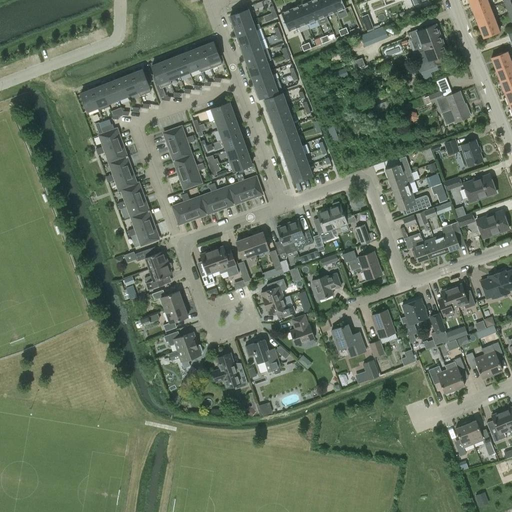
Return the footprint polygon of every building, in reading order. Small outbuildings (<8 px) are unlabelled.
[(313,0),(309,2),(316,19),(326,15),(319,0),(313,0)] [(319,0),(326,15),(335,12),(330,0),(319,0)] [(330,0),(335,12),(345,8),(341,0),(330,0)] [(477,0),(469,3),(474,15),(490,8),(486,0),(477,0)] [(309,2),(300,5),(307,23),(316,19),(309,2)] [(307,23),(300,5),(291,9),(298,27),(307,23)] [(490,8),(474,15),(478,26),(494,20),(490,8)] [(233,26),(251,19),(247,9),(229,16),(233,26)] [(288,31),(298,27),(291,9),(281,13),(288,31)] [(233,26),(237,36),(255,29),(251,19),(233,26)] [(499,31),(494,20),(478,26),(483,38),(499,31)] [(371,23),(364,26),(367,32),(373,30),(371,23)] [(444,60),(442,56),(446,54),(435,24),(417,31),(417,29),(409,32),(412,40),(411,41),(415,51),(413,52),(420,72),(443,63),(444,60)] [(365,47),(388,38),(383,26),(361,35),(365,47)] [(255,29),(237,36),(241,47),(259,40),(255,29)] [(241,47),(245,57),(263,50),(263,49),(259,40),(241,47)] [(213,42),(203,46),(210,64),(209,64),(211,68),(211,69),(222,65),(213,42)] [(210,64),(203,46),(192,50),(199,68),(201,72),(211,68),(209,64),(210,64)] [(263,50),(245,57),(249,67),(267,60),(271,59),(267,48),(263,49),(263,50)] [(189,72),(199,68),(192,50),(182,54),(189,72)] [(491,58),(495,70),(511,63),(506,52),(491,58)] [(179,76),(189,72),(182,54),(172,58),(179,76)] [(172,58),(162,62),(169,80),(170,79),(179,76),(172,58)] [(362,58),(351,61),(354,69),(365,65),(362,58)] [(253,77),(271,70),(267,60),(249,67),(253,77)] [(169,80),(162,62),(152,66),(160,88),(171,84),(170,79),(169,80)] [(500,81),(511,76),(511,65),(511,63),(495,70),(500,81)] [(345,67),(330,73),(333,81),(348,75),(345,67)] [(139,91),(138,92),(140,96),(151,92),(142,69),(132,73),(139,91)] [(275,80),(274,80),(271,70),(253,77),(257,87),(275,80)] [(405,82),(409,79),(407,74),(403,72),(399,76),(400,81),(405,82)] [(128,95),(138,92),(139,91),(132,73),(121,77),(128,95)] [(511,76),(500,81),(504,92),(511,89),(511,76)] [(118,99),(128,95),(121,77),(111,81),(118,99)] [(279,78),(274,80),(275,80),(257,87),(261,98),(283,89),(279,78)] [(101,85),(108,103),(118,99),(111,81),(101,85)] [(101,85),(91,89),(98,107),(108,103),(101,85)] [(459,91),(452,94),(449,88),(440,91),(440,90),(428,95),(428,96),(424,98),(426,105),(431,103),(431,104),(437,101),(446,124),(454,122),(454,123),(469,117),(459,91)] [(98,107),(91,89),(80,93),(87,111),(98,107)] [(266,99),(270,110),(288,103),(284,93),(266,99)] [(215,119),(233,113),(229,102),(211,109),(215,119)] [(270,110),(273,120),(291,113),(288,103),(270,110)] [(215,119),(219,129),(236,123),(233,113),(215,119)] [(291,113),(273,120),(277,130),(295,124),(291,113)] [(236,123),(219,129),(222,140),(240,133),(236,123)] [(281,141),(299,134),(295,124),(277,130),(281,141)] [(167,142),(169,147),(186,141),(185,138),(181,127),(164,133),(166,140),(166,141),(166,142),(167,142)] [(99,135),(103,146),(104,149),(122,143),(120,138),(120,136),(119,136),(117,129),(114,130),(103,134),(99,135)] [(222,140),(226,150),(244,144),(240,133),(222,140)] [(281,141),(285,151),(303,144),(299,134),(281,141)] [(482,161),(475,140),(457,147),(454,139),(444,143),(448,154),(462,149),(468,166),(482,161)] [(186,141),(169,147),(170,152),(171,154),(173,160),(172,160),(173,161),(191,154),(187,144),(186,141)] [(430,145),(432,151),(439,148),(437,142),(430,145)] [(109,163),(128,156),(127,155),(126,156),(124,150),(125,149),(124,148),(122,143),(104,149),(105,152),(109,163)] [(244,144),(226,150),(230,161),(248,154),(244,144)] [(303,144),(285,151),(289,161),(307,154),(303,144)] [(428,160),(432,158),(433,158),(429,146),(424,148),(428,160)] [(179,175),(196,168),(195,165),(191,154),(173,161),(173,162),(174,162),(176,168),(176,170),(177,170),(179,175)] [(248,154),(230,161),(233,171),(251,164),(248,154)] [(292,171),(310,165),(307,154),(289,161),(292,171)] [(128,156),(109,163),(113,174),(114,177),(132,170),(130,165),(130,164),(129,164),(127,157),(128,157),(128,156)] [(385,169),(388,179),(405,173),(410,171),(411,171),(405,156),(399,158),(401,163),(385,169)] [(314,175),(310,165),(292,171),(296,182),(314,175)] [(197,171),(196,168),(179,175),(180,180),(181,181),(184,189),(201,182),(197,171)] [(137,184),(136,183),(134,177),(134,175),(133,175),(132,170),(114,177),(115,179),(119,191),(121,190),(137,184)] [(409,183),(414,182),(412,176),(410,171),(405,173),(388,179),(392,189),(409,183)] [(470,202),(495,193),(489,174),(463,183),(470,202)] [(244,180),(241,181),(248,199),(253,197),(253,198),(255,197),(262,194),(256,176),(244,180)] [(458,177),(443,182),(446,190),(461,184),(458,177)] [(248,199),(241,181),(239,183),(228,186),(235,205),(235,204),(241,202),(243,201),(248,199)] [(138,183),(136,183),(137,184),(121,190),(125,201),(126,203),(144,197),(138,183)] [(396,200),(412,194),(409,183),(392,189),(396,200)] [(431,187),(434,195),(437,194),(440,203),(447,201),(442,187),(440,183),(434,186),(431,187)] [(217,190),(214,191),(220,209),(225,207),(226,208),(227,207),(233,204),(234,205),(235,205),(228,186),(217,190)] [(220,209),(214,191),(211,192),(200,196),(207,215),(208,215),(207,214),(214,211),(214,212),(216,211),(215,211),(220,209)] [(414,199),(412,194),(396,200),(399,210),(401,209),(403,214),(404,215),(431,205),(427,196),(426,195),(425,195),(414,199)] [(189,200),(187,201),(193,219),(198,217),(198,218),(200,217),(206,214),(206,215),(207,215),(200,196),(189,200)] [(131,217),(148,211),(144,197),(126,203),(127,206),(131,217)] [(187,201),(184,202),(172,207),(179,224),(186,221),(186,222),(188,221),(193,219),(187,201)] [(328,208),(337,234),(348,230),(346,223),(356,220),(354,213),(344,216),(340,204),(339,204),(338,202),(333,204),(334,206),(328,208)] [(436,215),(444,213),(441,205),(434,207),(434,208),(435,211),(436,215)] [(424,211),(428,223),(426,219),(436,215),(435,211),(434,208),(434,207),(424,211)] [(317,212),(324,232),(319,234),(322,242),(334,238),(333,235),(337,234),(328,208),(317,212)] [(153,225),(148,211),(131,217),(135,228),(136,231),(153,225)] [(428,223),(424,211),(416,214),(420,225),(428,223)] [(502,211),(476,220),(483,238),(508,229),(502,211)] [(457,222),(459,227),(475,221),(472,212),(467,214),(459,217),(455,218),(457,222)] [(405,226),(416,223),(413,215),(402,219),(405,226)] [(287,223),(293,242),(294,242),(297,250),(303,248),(302,246),(313,242),(309,230),(304,232),(300,227),(297,219),(287,223)] [(465,245),(459,227),(457,222),(441,227),(443,234),(449,251),(459,247),(465,245)] [(288,244),(293,242),(287,223),(276,227),(280,237),(279,237),(278,241),(274,242),(279,254),(285,252),(285,250),(289,248),(288,244)] [(361,244),(370,241),(379,238),(378,236),(374,238),(372,232),(368,234),(364,224),(355,227),(361,244)] [(159,239),(153,225),(136,231),(137,234),(141,245),(159,239)] [(262,232),(249,237),(255,254),(268,249),(262,232)] [(323,245),(322,242),(319,234),(313,236),(317,248),(317,247),(323,245)] [(449,251),(443,234),(433,238),(439,255),(449,251)] [(255,254),(249,237),(236,241),(242,259),(255,254)] [(411,241),(414,250),(412,251),(414,259),(417,258),(418,262),(429,258),(421,238),(411,241)] [(421,238),(429,258),(439,255),(433,238),(423,241),(422,238),(421,238)] [(222,246),(211,250),(218,270),(219,270),(220,274),(227,272),(229,277),(238,273),(233,257),(231,252),(225,254),(222,246)] [(149,269),(168,262),(164,251),(152,255),(150,248),(134,254),(137,261),(145,258),(149,269)] [(218,270),(211,250),(200,254),(205,267),(199,269),(205,285),(214,282),(211,273),(218,270)] [(275,250),(274,250),(269,252),(275,271),(281,269),(281,266),(275,250)] [(302,265),(319,259),(316,250),(299,257),(302,265)] [(354,250),(342,254),(345,262),(356,258),(354,250)] [(381,274),(374,252),(358,257),(366,279),(381,274)] [(250,280),(243,261),(237,263),(243,280),(244,282),(250,280)] [(149,269),(151,275),(144,278),(145,283),(147,290),(163,285),(160,278),(172,274),(170,269),(172,266),(171,263),(168,262),(149,269)] [(488,278),(481,281),(486,298),(491,296),(492,298),(509,292),(508,290),(511,288),(511,269),(505,272),(505,270),(488,276),(488,278)] [(312,281),(318,299),(333,294),(331,290),(341,286),(336,273),(326,276),(326,275),(312,281)] [(126,285),(134,282),(132,276),(124,279),(126,285)] [(261,293),(265,304),(283,297),(280,286),(285,284),(283,279),(267,285),(269,290),(261,293)] [(451,287),(458,307),(463,305),(465,309),(475,305),(471,294),(465,296),(461,284),(451,287)] [(132,285),(126,287),(130,298),(136,296),(132,285)] [(452,309),(458,307),(451,287),(440,291),(445,303),(439,305),(443,316),(453,313),(452,309)] [(165,310),(183,303),(179,291),(165,296),(163,289),(152,294),(154,300),(160,298),(165,310)] [(147,301),(144,294),(132,298),(135,306),(147,301)] [(283,297),(265,304),(268,315),(277,312),(279,318),(295,312),(293,306),(287,308),(283,297)] [(402,305),(409,324),(427,318),(420,298),(402,305)] [(188,316),(183,303),(165,310),(169,322),(163,325),(165,331),(176,327),(174,321),(188,316)] [(371,316),(379,338),(395,332),(387,310),(371,316)] [(436,345),(449,341),(446,332),(446,331),(440,313),(429,316),(435,334),(432,334),(436,345)] [(290,331),(295,345),(314,338),(309,324),(308,324),(304,315),(291,319),(295,329),(290,331)] [(140,326),(151,322),(148,316),(137,320),(140,326)] [(491,319),(484,321),(486,327),(493,325),(491,319)] [(347,346),(350,356),(365,351),(360,337),(353,340),(347,324),(331,330),(338,349),(347,346)] [(487,335),(496,331),(494,325),(484,329),(487,335)] [(452,330),(446,332),(449,341),(455,339),(452,330)] [(174,344),(177,350),(197,343),(193,332),(183,335),(183,334),(179,334),(178,331),(164,336),(166,342),(168,341),(169,346),(174,344)] [(280,372),(279,368),(280,367),(274,348),(268,350),(264,340),(245,346),(248,357),(254,355),(257,363),(264,360),(268,371),(274,369),(275,374),(280,372)] [(380,340),(374,342),(369,344),(373,357),(378,355),(384,353),(380,340)] [(482,349),(484,354),(493,376),(498,373),(498,371),(502,370),(497,356),(502,354),(498,342),(482,349)] [(197,343),(177,350),(177,351),(169,354),(170,357),(174,359),(179,357),(181,362),(183,368),(190,366),(188,361),(191,359),(191,358),(201,355),(201,353),(202,352),(200,345),(198,345),(197,343)] [(276,350),(285,358),(289,354),(280,345),(276,350)] [(411,350),(404,352),(406,357),(401,359),(404,366),(415,361),(411,350)] [(247,385),(244,376),(240,364),(234,366),(230,353),(222,356),(221,354),(214,356),(216,362),(218,362),(220,369),(212,371),(216,382),(223,380),(226,389),(234,386),(235,389),(247,385)] [(493,376),(484,354),(474,358),(472,353),(466,355),(471,367),(476,364),(482,378),(486,376),(487,378),(493,376)] [(298,360),(303,365),(308,360),(302,355),(298,360)] [(445,365),(446,370),(455,391),(461,388),(460,387),(464,385),(459,371),(465,369),(460,357),(454,360),(454,361),(445,365)] [(369,379),(378,375),(373,360),(363,363),(369,379)] [(455,391),(446,370),(441,372),(439,366),(428,370),(433,382),(438,380),(444,393),(448,391),(449,393),(455,391)] [(198,370),(197,370),(191,367),(184,381),(190,384),(198,370)] [(256,376),(253,367),(247,370),(250,378),(256,376)] [(250,406),(244,412),(251,418),(252,417),(259,415),(252,392),(248,393),(252,405),(251,407),(250,406)] [(262,415),(270,413),(269,408),(264,409),(263,404),(259,405),(262,415)] [(511,408),(511,407),(501,411),(509,430),(511,428),(511,408)] [(509,430),(501,411),(491,415),(496,427),(489,430),(494,442),(505,437),(503,432),(509,430)] [(465,423),(473,443),(483,440),(485,445),(491,443),(487,431),(481,433),(476,420),(471,422),(471,420),(465,423)] [(463,447),(473,443),(465,423),(459,425),(459,427),(455,428),(460,442),(455,444),(460,456),(466,453),(463,447)] [(458,463),(458,465),(460,470),(468,468),(466,461),(458,463)] [(475,495),(479,507),(488,503),(484,492),(475,495)]
